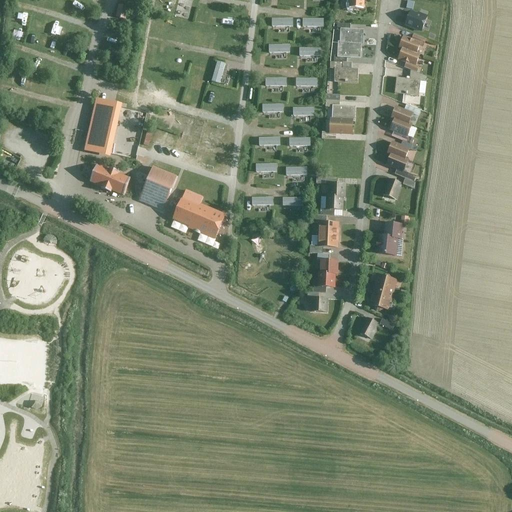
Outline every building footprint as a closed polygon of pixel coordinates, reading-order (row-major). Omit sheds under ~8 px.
[(184,18),(187,0),(177,0),(174,16),(184,18)] [(367,0),(353,0),(353,9),(367,10),(367,0)] [(79,2),(76,11),(85,15),(89,5),(79,2)] [(130,8),(120,7),(118,20),(128,21),(130,8)] [(410,9),(404,24),(423,32),(429,17),(410,9)] [(295,18),(271,18),(271,27),(295,27),(295,18)] [(326,19),(302,19),(302,28),(326,28),(326,19)] [(340,20),(340,34),(367,35),(367,21),(340,20)] [(407,29),(402,40),(421,47),(426,36),(407,29)] [(28,45),(36,47),(39,34),(31,32),(28,45)] [(338,34),(337,48),(364,49),(365,35),(338,34)] [(58,50),(60,40),(55,38),(52,49),(58,50)] [(405,41),(400,53),(419,60),(424,49),(405,41)] [(292,44),(269,45),(269,54),(292,53),(292,44)] [(323,48),(300,48),(300,57),(323,57),(323,48)] [(217,61),(212,81),(221,83),(226,64),(217,61)] [(335,61),(334,75),(361,75),(362,61),(335,61)] [(424,74),(398,69),(395,83),(422,88),(424,74)] [(9,82),(20,85),(24,73),(13,70),(9,82)] [(289,78),(265,78),(265,87),(289,87),(289,78)] [(319,78),(296,78),(296,87),(319,87),(319,78)] [(399,101),(394,112),(413,119),(417,108),(399,101)] [(160,113),(165,114),(167,109),(155,104),(151,116),(158,118),(160,113)] [(286,104),(262,104),(262,114),(286,113),(286,104)] [(331,105),(331,119),(358,119),(358,106),(331,105)] [(316,107),(293,108),(293,117),(317,116),(316,107)] [(163,123),(188,132),(193,119),(168,110),(163,123)] [(397,113),(392,124),(411,132),(415,120),(397,113)] [(329,119),(328,133),(355,134),(355,120),(329,119)] [(104,151),(110,127),(91,122),(84,145),(104,151)] [(149,145),(153,134),(147,132),(143,143),(149,145)] [(395,136),(391,147),(409,155),(414,144),(395,136)] [(130,145),(131,140),(121,137),(119,143),(130,145)] [(282,137),(258,138),(258,147),(282,146),(282,137)] [(313,138),(289,138),(289,147),(313,147),(313,138)] [(393,149),(389,160),(407,167),(412,156),(393,149)] [(124,196),(132,178),(97,164),(89,182),(124,196)] [(162,208),(176,173),(151,164),(138,199),(162,208)] [(279,164),(255,164),(255,173),(279,173),(279,164)] [(309,167),(286,167),(286,176),(309,176),(309,167)] [(398,196),(404,179),(389,174),(383,191),(398,196)] [(347,185),(325,182),(324,194),(345,196),(347,185)] [(187,193),(174,224),(218,242),(229,217),(202,206),(204,201),(187,193)] [(344,208),(345,196),(324,194),(323,206),(344,208)] [(275,197),(252,197),(252,206),(275,206),(275,197)] [(305,197),(281,198),(282,207),(305,206),(305,197)] [(388,218),(387,235),(405,236),(406,220),(388,218)] [(341,225),(323,224),(322,234),(341,235),(341,225)] [(47,235),(45,242),(55,247),(60,240),(58,237),(54,234),(47,235)] [(340,247),(341,235),(322,234),(322,247),(340,247)] [(382,235),(381,251),(399,253),(400,236),(382,235)] [(340,273),(340,259),(322,259),(321,272),(340,273)] [(336,286),(337,273),(318,272),(318,286),(336,286)] [(391,310),(400,279),(382,274),(374,306),(391,310)] [(310,313),(329,313),(330,298),(311,298),(310,313)] [(374,340),(381,325),(369,319),(362,334),(374,340)] [(384,319),(381,324),(394,331),(396,325),(384,319)]
